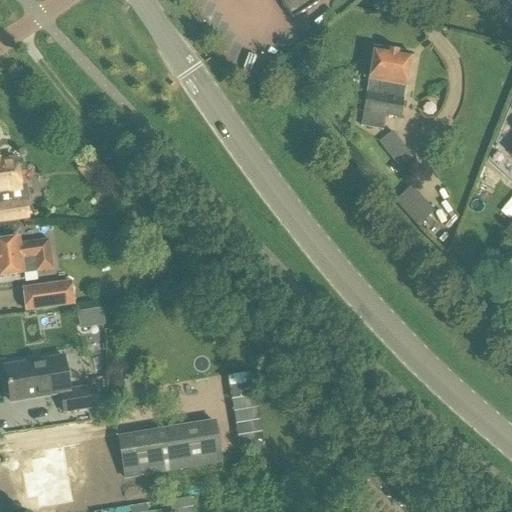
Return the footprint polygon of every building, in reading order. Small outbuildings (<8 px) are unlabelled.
[(278,0),(291,20),(322,0),(278,0)] [(399,119),(410,55),(373,49),(371,66),(364,65),(362,80),(368,80),(363,113),(362,112),(360,127),(383,131),(385,116),(399,119)] [(410,159),(401,148),(402,147),(391,132),(378,143),(389,157),(390,156),(404,175),(412,169),(407,161),(410,159)] [(0,224),(28,220),(25,204),(28,203),(25,186),(17,188),(14,164),(0,165),(0,224)] [(409,189),(394,202),(417,228),(432,214),(409,189)] [(14,239),(0,240),(0,277),(20,274),(53,269),(49,242),(32,245),(15,247),(14,239)] [(24,313),(75,307),(71,282),(21,289),(24,313)] [(63,358),(4,368),(10,403),(60,394),(69,392),(63,358)] [(112,402),(155,400),(154,377),(112,378),(112,402)] [(246,387),(229,402),(259,437),(277,422),(246,387)] [(61,401),(63,410),(64,413),(96,407),(93,390),(93,388),(83,390),(74,392),(76,399),(61,401)] [(198,475),(197,468),(222,464),(215,421),(116,437),(123,481),(176,472),(177,479),(198,475)] [(32,473),(24,475),(28,499),(37,497),(39,508),(71,501),(66,476),(83,473),(78,445),(43,451),(44,458),(30,460),(32,473)] [(169,502),(170,511),(191,508),(189,498),(169,502)]
